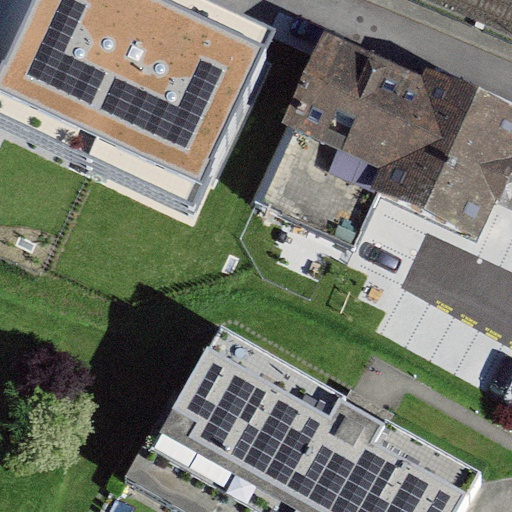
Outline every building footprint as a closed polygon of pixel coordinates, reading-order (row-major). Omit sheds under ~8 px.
[(0,125),(80,153),(108,72),(0,34),(0,125)] [(511,220),(511,123),(351,50),(298,163),(497,254),(511,220)] [(236,149),(170,118),(126,211),(191,242),(236,149)] [(108,229),(29,187),(0,240),(0,255),(72,294),(108,229)] [(499,511),(508,498),(231,339),(145,488),(186,511),(499,511)]
